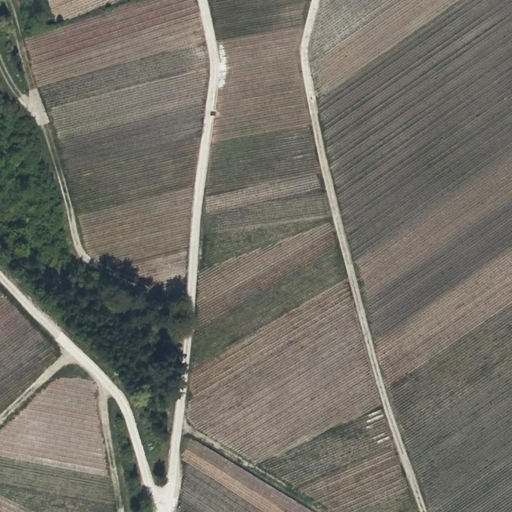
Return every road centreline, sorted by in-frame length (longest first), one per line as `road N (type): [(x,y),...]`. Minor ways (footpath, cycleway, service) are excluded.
road 1 (track): [(317,0),(304,57),(326,173),(388,416),(424,511)]
road 2 (track): [(167,504),(217,54),(204,0)]
road 3 (track): [(0,274),(120,399),(152,492),(167,504)]
